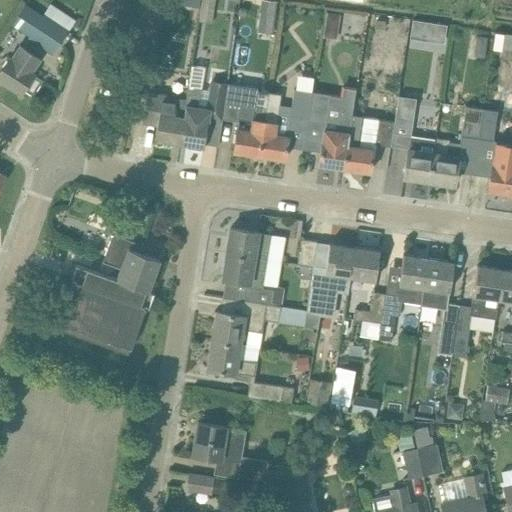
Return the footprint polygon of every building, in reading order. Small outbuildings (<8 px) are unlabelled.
[(179,0),(179,9),(215,8),(214,0),(179,0)] [(261,0),(258,28),(273,30),(277,1),(267,0),(261,0)] [(44,13),(33,30),(28,38),(53,54),(68,30),(44,13)] [(326,14),(324,26),(338,27),(339,15),(326,14)] [(385,21),(376,20),(375,28),(384,29),(385,21)] [(413,21),(410,37),(443,42),(445,26),(413,21)] [(476,41),(480,46),(486,47),(487,37),(477,35),(476,41)] [(39,58),(22,47),(20,45),(10,59),(8,58),(0,69),(0,79),(21,93),(23,89),(32,95),(42,80),(30,72),(39,58)] [(211,91),(187,87),(185,103),(179,142),(189,143),(188,147),(200,149),(201,146),(203,147),(208,117),(222,119),(227,83),(212,81),(211,91)] [(243,86),(227,83),(222,119),(238,122),(242,96),(243,86)] [(289,130),(306,133),(312,92),(293,89),(290,106),(279,105),(281,94),(269,93),(259,155),(285,159),(289,130)] [(233,151),(259,155),(269,93),(256,91),(250,131),(237,128),(233,151)] [(312,92),(306,133),(323,135),(318,164),(344,168),(352,115),(345,114),(346,103),(328,101),(329,94),(312,92)] [(179,142),(185,103),(177,102),(178,95),(163,93),(163,95),(148,93),(143,121),(157,123),(155,139),(158,140),(158,139),(179,142)] [(393,134),(411,137),(417,99),(399,96),(395,122),(393,134)] [(461,135),(477,138),(482,109),(465,106),(461,135)] [(482,109),(477,138),(493,140),(498,111),(482,109)] [(395,122),(352,115),(344,168),(370,172),(374,144),(391,146),(393,134),(395,122)] [(429,181),(435,141),(411,137),(409,149),(408,148),(404,177),(429,181)] [(459,144),(435,141),(429,181),(454,184),(458,156),(459,144)] [(488,189),(511,193),(511,143),(507,142),(503,166),(492,164),(488,189)] [(230,228),(226,254),(267,260),(271,234),(258,233),(258,232),(230,228)] [(141,244),(115,235),(106,262),(103,261),(102,262),(120,268),(117,279),(148,290),(159,259),(139,252),(143,242),(142,242),(141,244)] [(313,266),(313,265),(317,241),(301,239),(297,264),(313,266)] [(347,291),(348,289),(354,247),(329,243),(325,267),(313,265),(313,266),(306,312),(332,316),(336,289),(347,291)] [(348,289),(372,293),(373,292),(379,250),(354,247),(348,289)] [(267,260),(226,254),(222,278),(247,282),(244,301),(246,302),(281,306),(284,287),(264,284),(267,260)] [(428,258),(403,254),(397,295),(402,296),(402,300),(421,303),(423,288),(424,288),(428,258)] [(428,258),(424,288),(423,288),(421,303),(420,304),(438,307),(439,298),(448,299),(453,261),(428,258)] [(117,279),(76,264),(71,280),(74,281),(59,322),(61,323),(59,327),(127,352),(129,347),(130,348),(145,307),(149,308),(154,292),(148,290),(117,279)] [(498,298),(502,269),(477,265),(471,303),(480,304),(478,316),(495,319),(499,298),(498,298)] [(511,270),(502,269),(498,298),(499,298),(511,300),(511,270)] [(373,292),(372,293),(369,311),(355,309),(354,319),(380,323),(385,293),(373,292)] [(402,296),(397,295),(385,293),(377,339),(391,341),(395,315),(399,316),(402,300),(402,296)] [(216,310),(212,340),(240,345),(240,344),(259,347),(263,320),(279,322),(281,306),(246,302),(243,315),(216,310)] [(438,351),(451,353),(459,305),(446,303),(438,351)] [(472,307),(459,305),(451,353),(465,355),(472,307)] [(306,312),(303,326),(317,328),(319,314),(306,312)] [(511,331),(502,330),(501,340),(511,341),(511,331)] [(254,375),(256,362),(237,359),(240,345),(212,340),(207,368),(254,375)] [(354,371),(336,368),(330,408),(347,410),(354,371)] [(328,407),(332,382),(310,378),(306,404),(328,407)] [(290,404),(293,388),(250,382),(247,397),(290,404)] [(362,397),(354,396),(351,411),(360,413),(362,397)] [(461,420),(463,404),(448,402),(446,418),(461,420)] [(241,429),(218,425),(198,422),(193,454),(231,460),(234,444),(239,445),(241,429)] [(413,429),(417,448),(423,476),(443,472),(437,443),(434,444),(432,436),(430,436),(428,426),(413,429)] [(423,476),(417,448),(403,451),(409,479),(423,476)] [(285,467),(268,464),(241,460),(239,477),(266,481),(266,480),(283,482),(285,467)] [(288,475),(287,480),(293,511),(310,511),(302,470),(292,472),(288,475)] [(214,478),(188,474),(185,490),(211,494),(214,478)] [(485,496),(481,476),(481,474),(465,478),(469,500),(442,505),(443,511),(484,511),(481,497),(485,496)] [(354,491),(353,487),(350,484),(346,484),(343,486),(342,490),(344,494),(348,496),(352,495),(354,491)] [(391,495),(371,499),(374,511),(417,511),(416,504),(409,505),(405,488),(390,491),(391,495)]
